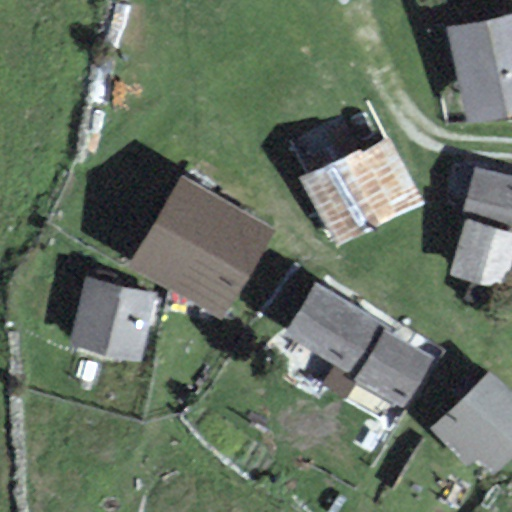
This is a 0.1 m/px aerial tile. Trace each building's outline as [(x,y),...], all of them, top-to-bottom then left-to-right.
[(511,32),(508,2),(433,13),(446,100),(511,90),(511,32)] [(384,125),(285,161),(313,238),(412,202),(384,125)] [(511,173),(455,156),(423,254),(511,283),(511,173)] [(177,171),(133,246),(221,296),(264,221),(177,171)] [(422,339),(294,266),(262,322),(390,394),(422,339)] [(148,299),(75,272),(50,338),(122,366),(148,299)] [(511,402),(474,365),(421,418),(471,469),(511,428),(511,402)]
